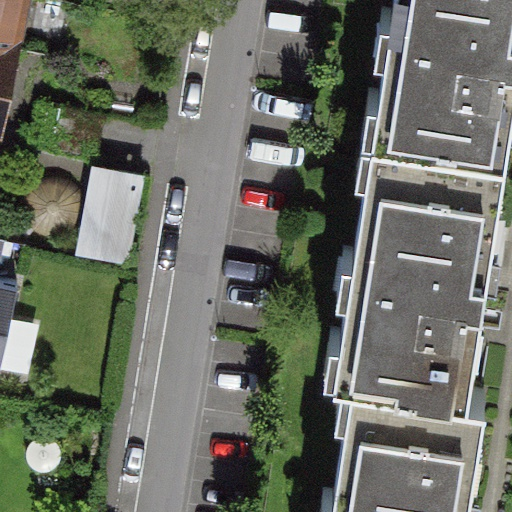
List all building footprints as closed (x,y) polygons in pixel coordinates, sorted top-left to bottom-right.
[(0,0),(0,46),(14,49),(23,0),(0,0)] [(511,132),(511,0),(396,0),(379,111),(511,132)] [(0,46),(0,119),(14,49),(0,46)] [(108,116),(44,101),(35,143),(98,157),(108,116)] [(511,132),(379,111),(339,367),(356,370),(471,389),(511,132)] [(93,191),(89,177),(77,165),(61,160),(44,165),(32,177),(28,193),(32,210),(44,222),(61,226),(77,222),(89,210),(93,191)] [(146,175),(97,166),(93,191),(89,210),(82,246),(131,255),(146,175)] [(0,366),(4,368),(20,283),(0,278),(0,366)] [(471,389),(356,370),(333,511),(468,511),(488,391),(471,389)]
